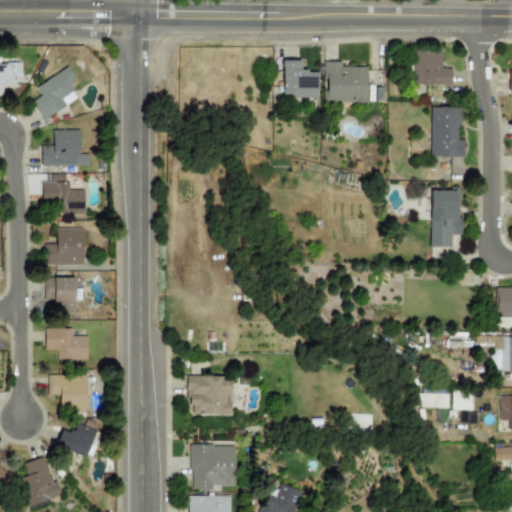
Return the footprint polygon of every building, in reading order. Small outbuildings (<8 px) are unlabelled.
[(412,51),(411,85),(449,86),(449,68),(439,68),(439,51),(412,51)] [(299,61),(281,60),(280,97),(315,98),(316,72),(298,71),(299,61)] [(364,103),(365,67),(339,67),(339,62),(323,62),(322,103),(364,103)] [(0,64),(0,85),(13,85),(13,77),(20,77),(19,64),(0,64)] [(39,96),(29,102),(40,120),(76,98),(64,80),(70,77),(65,68),(33,87),(39,96)] [(428,157),(461,157),(461,140),(457,140),(457,107),(429,107),(428,157)] [(77,130),(50,131),(51,146),(39,146),(39,166),(87,165),(86,154),(77,154),(77,130)] [(40,206),(51,206),(51,213),(82,213),(81,190),(64,190),(64,174),(45,175),(45,182),(39,182),(40,206)] [(428,248),(449,248),(450,235),(458,236),(458,191),(429,191),(428,248)] [(81,229),(55,228),(54,244),(43,243),(43,266),(80,267),(81,229)] [(73,278),(43,278),(43,301),(51,301),(51,305),(72,305),(73,278)] [(511,290),(495,291),(495,318),(511,317),(511,290)] [(85,336),(70,336),(69,328),(42,329),(43,351),(55,351),(55,360),(85,360),(85,336)] [(511,337),(501,337),(500,372),(511,372),(511,337)] [(84,409),(84,375),(46,375),(46,386),(57,386),(58,410),(84,409)] [(186,377),(185,415),(228,416),(229,377),(186,377)] [(449,410),(469,411),(470,392),(450,391),(449,410)] [(447,409),(447,394),(416,393),(416,408),(447,409)] [(511,396),(497,396),(497,420),(507,421),(507,431),(511,430),(511,396)] [(67,432),(60,429),(53,445),(82,458),(94,431),(72,421),(67,432)] [(233,446),(189,445),(188,490),(210,490),(210,486),(232,486),(233,446)] [(492,461),(510,460),(509,448),(492,449),(492,461)] [(0,459),(2,457),(0,455),(0,486),(8,477),(0,469),(0,459)] [(292,511),(299,491),(278,485),(274,498),(262,494),(256,511),(292,511)] [(227,511),(228,496),(186,497),(186,511),(227,511)]
